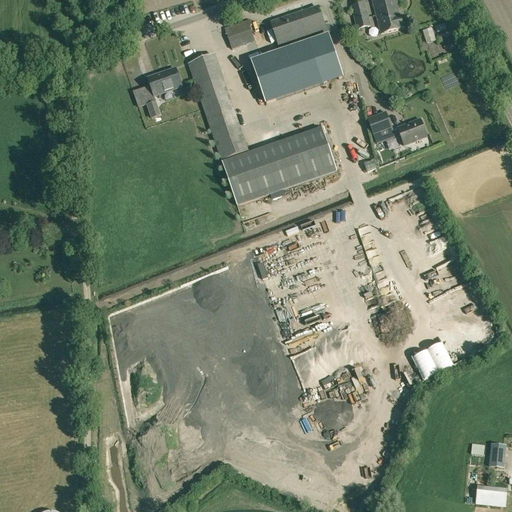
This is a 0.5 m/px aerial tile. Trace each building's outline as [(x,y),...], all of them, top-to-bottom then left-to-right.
[(378,0),(372,2),(381,35),(398,31),(398,30),(405,28),(403,17),(401,18),(396,0),(378,0)] [(352,7),(357,30),(370,27),(364,4),(352,7)] [(272,25),(280,50),(328,34),(319,9),(272,25)] [(225,30),(232,50),(254,43),(248,27),(252,26),(250,21),(225,30)] [(303,46),(317,88),(343,79),(328,37),(303,46)] [(188,65),(222,162),(248,152),(215,56),(188,65)] [(272,68),(284,64),(282,58),(270,61),(272,68)] [(292,67),(277,72),(280,79),(294,74),(292,67)] [(148,79),(154,97),(182,88),(176,70),(148,79)] [(276,93),(286,90),(284,84),(274,88),(276,93)] [(158,99),(149,102),(154,115),(162,112),(158,99)] [(367,120),(377,145),(395,139),(392,132),(393,132),(386,113),(367,120)] [(397,129),(404,147),(427,138),(421,120),(397,129)] [(369,136),(365,137),(365,131),(368,130),(367,123),(356,124),(357,154),(370,154),(369,136)] [(222,164),(237,207),(337,172),(322,129),(222,164)] [(378,205),(386,218),(396,212),(388,199),(378,205)] [(328,226),(338,224),(336,213),(326,215),(328,226)] [(435,243),(439,239),(436,235),(441,230),(432,221),(423,231),(435,243)] [(363,235),(371,231),(368,225),(360,229),(363,235)] [(369,249),(372,266),(383,264),(380,247),(369,249)] [(364,273),(368,282),(377,277),(373,269),(364,273)] [(287,305),(303,305),(303,297),(287,297),(287,305)] [(303,306),(291,310),(293,318),(306,314),(303,306)] [(331,312),(296,324),(298,330),(333,318),(331,312)] [(396,323),(387,328),(396,345),(405,340),(396,323)] [(314,341),(328,335),(325,327),(311,333),(314,341)] [(345,339),(353,333),(350,329),(342,335),(345,339)] [(346,341),(337,345),(339,350),(348,346),(346,341)] [(342,357),(345,363),(357,359),(354,352),(342,357)] [(361,368),(372,365),(370,358),(358,361),(361,368)] [(471,455),(483,456),(484,447),(472,446),(471,455)] [(489,467),(503,469),(506,447),(492,446),(489,467)] [(284,462),(287,467),(291,464),(285,454),(274,460),(278,466),(284,462)] [(64,502),(75,502),(76,486),(65,486),(64,502)] [(481,506),(506,509),(507,490),(477,487),(476,500),(481,500),(481,506)]
